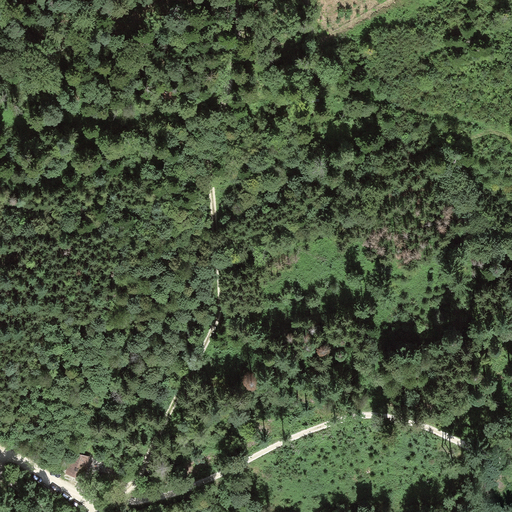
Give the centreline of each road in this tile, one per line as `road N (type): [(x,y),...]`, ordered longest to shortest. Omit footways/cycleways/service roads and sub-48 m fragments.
road 1 (track): [(99,511),(117,503),(152,449),(219,310),(211,143),(242,0)]
road 2 (track): [(0,455),(117,503),(183,490),(306,431),(373,411),(511,464)]
road 3 (track): [(373,411),(511,365)]
